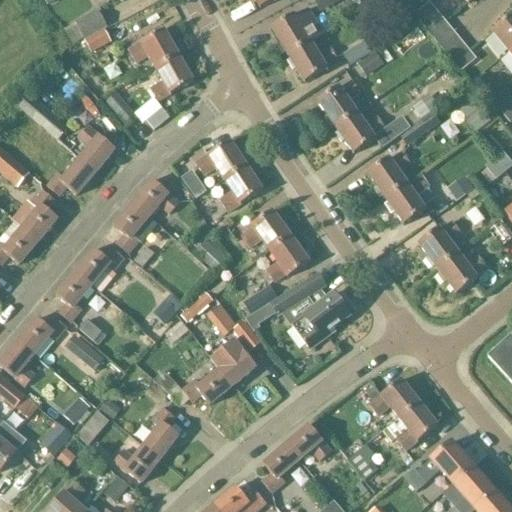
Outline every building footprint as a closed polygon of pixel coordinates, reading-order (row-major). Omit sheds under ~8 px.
[(255,0),(260,9),(278,0),(255,0)] [(344,0),(310,0),(319,15),(344,0)] [(429,36),(445,23),(429,3),(413,17),(429,36)] [(84,42),(104,32),(103,31),(107,28),(97,11),(64,31),(73,46),(83,40),(84,42)] [(323,35),(317,24),(309,11),(297,19),(295,16),(273,30),(281,44),(277,47),(283,57),(287,54),(289,57),(311,43),(311,42),(323,35)] [(507,54),(511,50),(511,16),(490,34),(507,54)] [(461,42),(445,23),(429,36),(445,55),(461,42)] [(104,32),(84,42),(92,56),(111,44),(104,32)] [(159,69),(179,58),(164,33),(128,53),(136,66),(152,57),(159,69)] [(461,42),(445,55),(460,74),(476,60),(461,42)] [(289,57),(291,61),(287,63),(293,72),(296,70),(305,84),(328,71),(327,68),(339,61),(332,48),(319,56),(311,43),(289,57)] [(363,43),(342,56),(349,69),(371,56),(363,43)] [(179,58),(159,69),(166,81),(150,90),(158,103),(193,83),(179,58)] [(336,129),(358,113),(351,103),(362,95),(354,83),(342,91),(340,88),(318,104),(328,117),(324,120),(330,129),(334,126),(336,129)] [(502,90),(503,89),(501,87),(488,97),(495,106),(507,97),(502,90)] [(511,108),(511,100),(503,89),(502,90),(507,97),(495,106),(503,116),(511,108)] [(477,135),(492,123),(469,93),(454,105),(477,135)] [(138,121),(116,96),(106,105),(128,130),(138,121)] [(69,131),(29,98),(18,110),(58,143),(69,131)] [(406,149),(441,125),(433,114),(430,115),(424,107),(404,121),(410,130),(399,138),(406,149)] [(511,122),(511,108),(503,116),(510,124),(511,122)] [(165,109),(149,120),(156,131),(172,119),(165,109)] [(336,129),(339,133),(336,135),(343,144),(346,143),(355,155),(377,140),(375,137),(386,129),(378,118),(367,126),(358,113),(336,129)] [(80,161),(96,175),(116,152),(89,128),(79,140),(90,149),(80,161)] [(231,144),(203,161),(196,166),(204,178),(216,170),(224,182),(246,168),(231,144)] [(0,175),(17,190),(31,174),(0,148),(0,175)] [(386,201),(407,185),(400,174),(412,166),(403,154),(391,162),(390,160),(368,175),(378,189),(375,191),(381,200),(384,198),(386,201)] [(494,161),(504,174),(511,168),(511,165),(503,154),(494,161)] [(96,175),(80,161),(65,179),(59,175),(48,187),(59,197),(67,189),(77,198),(96,175)] [(504,174),(494,161),(486,168),(496,181),(504,174)] [(246,168),(224,182),(232,194),(220,202),(228,215),(262,192),(246,168)] [(407,185),(386,201),(389,205),(386,208),(392,216),(395,213),(404,227),(426,212),(417,199),(430,190),(421,176),(408,185),(407,185)] [(464,178),(447,190),(457,204),(474,192),(464,178)] [(154,183),(133,207),(149,220),(149,219),(159,208),(170,217),(180,205),(154,183)] [(21,230),(38,244),(59,220),(48,211),(56,202),(44,192),(32,206),(38,211),(21,230)] [(149,220),(133,207),(115,229),(123,237),(116,246),(129,255),(139,243),(142,245),(158,226),(149,219),(149,220)] [(283,225),(282,226),(272,212),(251,227),(253,230),(241,238),(249,250),(261,242),(269,254),(291,239),(288,236),(290,234),(283,225)] [(437,270),(459,254),(450,243),(461,234),(453,223),(441,231),(440,229),(418,245),(428,258),(424,262),(431,271),(435,268),(437,270)] [(511,240),(500,224),(488,233),(500,249),(511,240)] [(38,244),(21,230),(6,248),(1,244),(0,244),(0,264),(2,267),(9,258),(19,267),(38,244)] [(291,239),(269,254),(277,265),(266,273),(274,285),(285,278),(287,280),(308,264),(299,251),(301,250),(295,241),(293,242),(291,239)] [(215,273),(226,261),(206,243),(195,255),(215,273)] [(142,270),(154,256),(146,249),(134,263),(142,270)] [(76,275),(91,288),(107,269),(113,273),(124,260),(112,250),(105,259),(95,251),(76,275)] [(437,270),(441,275),(437,277),(444,286),(447,283),(456,296),(478,280),(476,277),(488,269),(480,258),(468,267),(459,254),(437,270)] [(91,288),(76,275),(57,298),(66,306),(58,314),(71,325),(81,311),(76,307),(91,288)] [(327,301),(321,293),(327,289),(318,275),(273,304),(282,317),(308,301),(315,310),(304,317),(306,320),(294,330),(310,351),(335,333),(334,331),(350,319),(341,308),(342,304),(338,299),(334,298),(333,296),(327,301)] [(265,308),(268,306),(276,301),(270,289),(243,305),(249,317),(265,308)] [(167,325),(185,305),(172,295),(155,315),(167,325)] [(206,296),(180,318),(187,326),(212,303),(206,296)] [(222,308),(210,317),(221,331),(233,321),(222,308)] [(246,322),(254,334),(260,330),(258,327),(252,318),(251,319),(246,322)] [(37,321),(18,344),(34,358),(50,338),(55,343),(66,330),(54,320),(46,329),(37,321)] [(86,323),(79,332),(94,344),(101,335),(86,323)] [(233,333),(248,353),(261,343),(245,323),(233,333)] [(80,336),(67,348),(94,375),(107,363),(80,336)] [(511,337),(489,359),(511,383),(511,337)] [(224,351),(210,361),(219,372),(220,371),(233,388),(256,369),(234,342),(224,351)] [(34,358),(18,344),(0,365),(0,368),(25,389),(35,377),(25,368),(34,358)] [(220,371),(219,372),(199,388),(195,383),(191,405),(200,397),(209,408),(233,388),(220,371)] [(25,399),(0,378),(0,398),(15,411),(25,399)] [(400,420),(420,404),(401,381),(369,406),(379,418),(391,409),(400,420)] [(83,421),(90,413),(78,401),(70,409),(83,421)] [(391,445),(397,440),(407,452),(438,427),(420,404),(400,420),(401,421),(383,435),(391,445)] [(143,449),(161,463),(179,438),(169,430),(176,420),(164,412),(154,424),(159,429),(143,449)] [(98,437),(109,424),(99,416),(88,429),(98,437)] [(56,425),(39,444),(54,457),(71,438),(56,425)] [(285,446),(299,463),(311,452),(319,462),(331,452),(309,426),(285,446)] [(0,440),(0,473),(26,443),(15,434),(5,445),(0,440)] [(454,486),(474,469),(452,443),(432,460),(454,486)] [(299,463),(285,446),(262,465),(270,475),(261,483),(270,494),(283,483),(280,479),(299,463)] [(363,484),(378,472),(370,460),(372,458),(365,448),(346,462),(363,484)] [(161,463),(143,449),(133,461),(123,453),(114,465),(142,486),(161,463)] [(422,468),(416,473),(417,474),(426,485),(426,486),(432,480),(423,469),(422,468)] [(474,469),(454,486),(475,511),(495,494),(474,469)] [(115,505),(129,489),(116,478),(102,494),(115,505)] [(84,511),(75,504),(84,492),(73,483),(47,511),(84,511)] [(261,511),(268,507),(263,501),(253,490),(244,497),(236,488),(212,508),(215,511),(261,511)] [(511,511),(495,494),(475,511),(511,511)]
